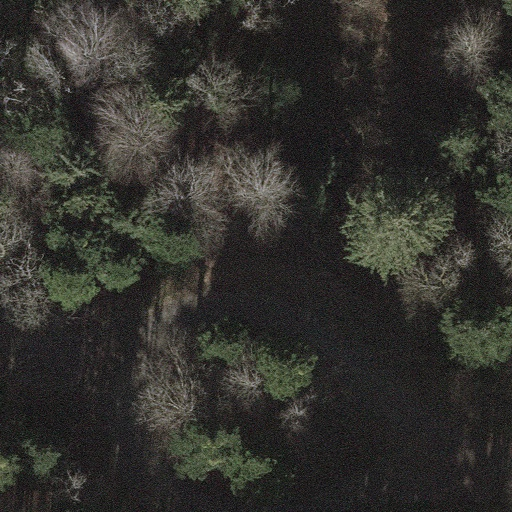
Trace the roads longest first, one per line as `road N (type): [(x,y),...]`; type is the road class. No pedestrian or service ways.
road 1 (track): [(166,511),(132,471),(101,370),(201,309),(249,305),(298,318),(343,346)]
road 2 (track): [(511,465),(435,457),(306,511)]
road 3 (track): [(343,346),(435,457)]
